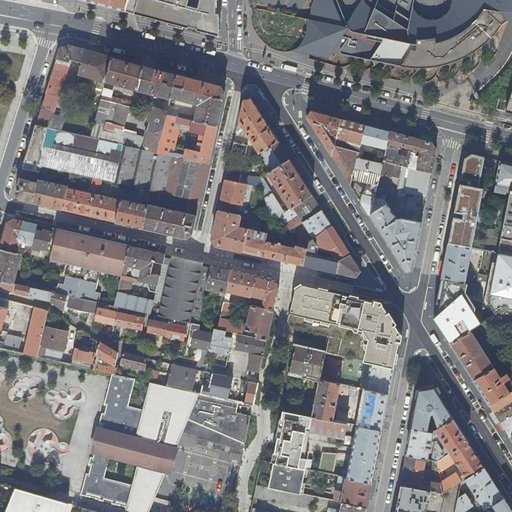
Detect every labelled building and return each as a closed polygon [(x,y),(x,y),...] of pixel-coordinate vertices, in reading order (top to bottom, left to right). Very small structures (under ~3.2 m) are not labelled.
[(86,0),(126,11),(128,0),(86,0)] [(129,0),(126,11),(220,36),(219,0),(129,0)] [(460,0),(465,4),(471,7),(469,17),(465,21),(465,27),(450,36),(435,40),(425,41),(422,41),(418,40),(414,37),(412,35),(410,30),(409,25),(410,20),(411,17),(398,8),(396,13),(380,0),(379,0),(373,14),(370,13),(372,7),(365,0),(361,0),(348,21),(339,0),(317,0),(315,5),(308,42),(299,46),(332,53),(334,50),(406,65),(429,64),(451,60),(465,56),(492,35),(501,25),(500,22),(508,19),(503,9),(506,0),(460,0)] [(82,62),(85,49),(67,44),(60,47),(36,124),(50,127),(71,60),(82,62)] [(106,81),(112,56),(98,52),(85,49),(82,62),(78,74),(103,81),(102,83),(100,83),(97,93),(102,94),(106,81)] [(171,97),(177,74),(112,56),(106,81),(137,89),(137,90),(145,92),(144,97),(156,101),(158,95),(166,98),(163,110),(151,107),(147,120),(151,121),(147,137),(144,149),(157,152),(162,135),(164,126),(167,114),(169,108),(171,97)] [(195,120),(217,125),(224,93),(221,86),(177,74),(171,97),(194,103),(195,100),(199,101),(195,120)] [(134,102),(102,94),(101,99),(129,106),(128,111),(131,112),(134,102)] [(247,134),(259,153),(262,151),(278,140),(251,98),(243,99),(236,131),(239,131),(242,137),(247,134)] [(123,131),(124,128),(128,111),(129,106),(101,99),(95,124),(123,131)] [(167,114),(178,117),(180,111),(169,108),(167,114)] [(336,135),(340,118),(312,110),(307,116),(332,155),(334,144),(335,142),(329,134),(336,135)] [(167,114),(164,126),(179,129),(182,118),(178,117),(167,114)] [(217,125),(195,120),(182,118),(179,129),(204,135),(201,144),(212,147),(217,125)] [(360,151),(366,125),(340,118),(336,135),(335,142),(334,144),(339,145),(342,131),(348,133),(346,140),(357,143),(356,150),(360,151)] [(164,193),(173,156),(157,152),(144,149),(140,148),(91,137),(62,130),(50,127),(36,124),(30,142),(24,161),(42,165),(48,166),(71,172),(76,173),(94,177),(98,178),(103,179),(125,184),(131,185),(148,189),(152,190),(164,193)] [(91,137),(140,148),(144,136),(136,134),(136,131),(124,128),(123,131),(95,124),(91,137)] [(370,216),(376,191),(380,173),(383,163),(378,162),(361,159),(365,143),(386,148),(390,131),(366,125),(360,151),(358,158),(357,158),(352,178),(372,183),(370,187),(365,189),(355,182),(354,183),(353,188),(370,216)] [(164,126),(162,135),(177,139),(179,129),(164,126)] [(383,160),(401,165),(431,172),(436,149),(431,142),(390,131),(386,148),(385,155),(383,160)] [(177,139),(162,135),(157,152),(173,156),(208,164),(210,155),(200,152),(175,147),(177,139)] [(262,151),(273,169),(290,159),(278,140),(262,151)] [(251,158),(257,155),(255,152),(240,148),(241,143),(234,142),(231,154),(251,158)] [(201,144),(200,152),(210,155),(212,147),(201,144)] [(350,185),(352,178),(357,158),(358,158),(360,151),(356,150),(352,149),(342,146),(339,145),(334,144),(332,155),(350,185)] [(465,158),(448,243),(470,247),(483,187),(478,186),(484,156),(472,153),(465,158)] [(208,164),(173,156),(164,193),(200,201),(208,164)] [(290,159),(273,169),(268,172),(291,208),(312,194),(290,159)] [(511,163),(499,160),(495,185),(504,187),(492,251),(494,251),(511,255),(511,163)] [(42,165),(24,161),(22,168),(40,173),(42,165)] [(395,195),(406,197),(407,193),(427,197),(431,172),(401,165),(395,195)] [(242,172),(228,169),(226,179),(240,182),(241,177),(242,172)] [(376,191),(386,193),(387,193),(391,176),(380,173),(376,191)] [(62,209),(89,215),(98,178),(94,177),(90,193),(67,187),(62,209)] [(255,180),(241,177),(240,182),(247,183),(263,187),(262,179),(255,180)] [(261,177),(262,179),(263,187),(269,221),(270,221),(284,212),(261,177)] [(19,199),(33,202),(38,182),(19,178),(18,184),(15,192),(19,199)] [(89,215),(116,222),(122,194),(118,193),(116,199),(99,195),(103,179),(98,178),(89,215)] [(33,202),(62,209),(67,187),(68,186),(39,179),(38,182),(33,202)] [(240,182),(226,179),(221,200),(242,205),(247,183),(240,182)] [(116,222),(143,228),(148,204),(150,198),(152,190),(148,189),(146,197),(145,197),(143,204),(127,200),(131,185),(125,184),(122,194),(116,222)] [(192,234),(200,201),(164,193),(152,190),(150,198),(187,207),(185,212),(148,204),(143,228),(186,238),(192,234)] [(385,198),(386,193),(376,191),(370,216),(405,271),(413,270),(422,222),(414,221),(401,218),(403,225),(399,226),(398,218),(387,202),(386,201),(385,198)] [(331,225),(312,194),(291,208),(284,212),(270,221),(292,232),(296,230),(294,227),(303,222),(307,229),(297,234),(298,235),(308,240),(331,225)] [(241,215),(218,209),(212,238),(216,245),(242,251),(248,229),(238,226),(240,217),(241,215)] [(7,222),(0,246),(0,248),(16,252),(19,242),(20,242),(22,242),(23,241),(24,239),(24,238),(23,236),(21,234),(34,237),(36,230),(38,224),(13,219),(7,222)] [(361,271),(331,225),(308,240),(307,247),(336,254),(339,260),(336,272),(356,277),(361,271)] [(262,255),(267,232),(248,228),(248,229),(242,251),(262,255)] [(34,237),(32,248),(40,250),(40,249),(46,250),(48,240),(50,241),(53,231),(44,229),(44,232),(36,230),(34,237)] [(128,245),(57,229),(50,260),(68,265),(63,284),(58,283),(55,292),(66,295),(98,302),(100,293),(95,291),(100,269),(121,274),(124,264),(125,260),(127,253),(127,251),(128,245)] [(272,234),(267,232),(262,255),(283,260),(286,246),(270,242),(272,234)] [(307,247),(308,240),(298,235),(295,248),(286,246),(283,260),(303,265),(305,256),(307,247)] [(511,255),(494,251),(492,251),(470,247),(448,243),(442,276),(464,281),(470,252),(482,254),(476,283),(511,290),(511,255)] [(125,260),(124,264),(134,266),(133,271),(140,273),(139,279),(157,283),(159,274),(151,272),(154,261),(162,263),(164,253),(128,245),(127,251),(127,253),(125,260)] [(0,279),(13,283),(21,254),(16,252),(0,248),(0,279)] [(153,301),(150,313),(162,316),(169,317),(178,319),(191,322),(197,324),(205,293),(211,264),(164,253),(162,263),(159,274),(157,283),(153,301)] [(303,265),(332,271),(334,263),(324,261),(324,260),(305,256),(303,265)] [(151,272),(159,274),(162,263),(154,261),(151,272)] [(211,264),(205,293),(208,294),(209,288),(220,291),(219,294),(225,296),(231,269),(211,264)] [(217,328),(222,329),(233,332),(238,333),(242,333),(244,323),(230,320),(233,304),(228,302),(230,292),(246,296),(244,303),(248,304),(251,294),(255,274),(231,269),(225,296),(217,328)] [(262,307),(273,310),(279,286),(275,279),(255,274),(251,294),(265,297),(262,307)] [(114,305),(118,306),(130,309),(147,313),(150,313),(153,301),(126,294),(130,277),(121,275),(114,305)] [(464,281),(442,276),(434,317),(450,343),(470,330),(479,324),(501,310),(511,313),(511,290),(476,283),(464,281)] [(0,288),(29,295),(31,287),(13,283),(0,279),(0,288)] [(329,335),(326,352),(343,356),(350,322),(357,324),(355,333),(350,358),(365,361),(393,368),(396,353),(398,343),(400,333),(381,303),(302,285),(296,290),(288,320),(293,326),(329,335)] [(29,295),(50,300),(52,291),(42,289),(31,287),(29,295)] [(64,308),(66,295),(55,292),(52,291),(50,300),(64,308)] [(96,313),(98,305),(98,302),(66,295),(64,308),(68,311),(68,307),(96,313)] [(7,349),(24,353),(35,307),(18,302),(10,335),(7,349)] [(114,323),(118,306),(114,305),(109,304),(108,309),(101,308),(102,306),(98,305),(96,313),(96,315),(95,319),(114,323)] [(0,347),(3,348),(4,342),(0,340),(0,330),(0,329),(3,330),(4,328),(2,327),(5,318),(7,319),(9,315),(6,314),(9,308),(0,305),(0,347)] [(242,333),(266,339),(273,310),(262,307),(252,305),(247,323),(244,323),(242,333)] [(130,309),(118,306),(114,323),(142,330),(144,318),(129,314),(130,309)] [(24,353),(37,356),(40,345),(46,315),(48,310),(35,307),(24,353)] [(511,327),(511,313),(501,310),(479,324),(486,336),(502,325),(511,327)] [(93,326),(95,319),(96,315),(88,313),(87,322),(93,326)] [(169,317),(162,316),(161,321),(152,319),(149,331),(165,335),(169,317)] [(169,317),(165,335),(184,339),(187,327),(177,325),(178,319),(169,317)] [(191,322),(190,328),(193,329),(190,345),(209,349),(214,327),(209,326),(208,332),(198,330),(200,324),(197,324),(191,322)] [(350,322),(343,356),(350,358),(355,333),(357,324),(350,322)] [(37,356),(57,360),(58,356),(44,353),(45,349),(44,348),(44,346),(54,348),(56,348),(63,350),(68,331),(46,326),(42,345),(40,345),(37,356)] [(214,327),(209,349),(226,353),(230,337),(218,335),(219,331),(221,332),(222,329),(217,328),(214,327)] [(450,343),(474,380),(494,367),(484,352),(487,350),(485,347),(482,349),(470,330),(450,343)] [(247,369),(259,372),(266,339),(242,333),(238,333),(235,347),(251,351),(247,369)] [(100,341),(97,353),(115,365),(118,352),(100,341)] [(319,353),(290,346),(285,373),(314,379),(319,353)] [(71,363),(93,368),(94,363),(94,362),(92,362),(94,351),(75,347),(71,363)] [(202,349),(199,360),(206,362),(208,351),(202,349)] [(124,352),(121,363),(145,369),(148,358),(124,352)] [(363,388),(388,393),(391,378),(393,368),(365,361),(360,384),(358,384),(357,387),(363,388)] [(474,380),(490,405),(509,392),(496,370),(505,365),(503,362),(494,367),(474,380)] [(94,363),(93,368),(116,373),(117,368),(94,363)] [(172,365),(168,385),(190,390),(195,370),(172,365)] [(149,369),(146,380),(157,383),(160,372),(149,369)] [(160,372),(157,383),(164,384),(168,372),(160,370),(160,372)] [(210,395),(228,399),(233,377),(215,373),(210,395)] [(200,439),(244,449),(251,416),(237,413),(240,401),(228,399),(210,395),(200,392),(198,392),(197,394),(150,383),(143,410),(129,406),(136,379),(113,374),(105,405),(107,406),(105,414),(103,413),(100,424),(103,425),(94,458),(91,457),(89,465),(92,466),(90,474),(87,473),(81,495),(87,498),(88,495),(100,497),(100,501),(104,502),(105,499),(113,501),(112,504),(140,511),(142,511),(143,511),(145,509),(145,508),(150,510),(155,497),(151,496),(161,473),(155,472),(156,468),(173,472),(173,470),(157,466),(162,445),(178,450),(179,448),(165,445),(166,440),(177,443),(180,435),(182,430),(201,435),(200,439)] [(319,379),(312,417),(333,421),(340,384),(319,379)] [(242,399),(242,402),(253,404),(254,404),(258,383),(249,381),(245,400),(242,399)] [(357,387),(348,385),(345,396),(355,398),(357,387)] [(416,407),(412,427),(428,431),(431,413),(433,413),(437,427),(453,417),(434,387),(419,390),(416,407)] [(359,426),(381,430),(385,411),(388,393),(363,388),(362,391),(365,392),(359,426)] [(497,409),(511,399),(511,389),(509,392),(490,405),(493,410),(496,408),(497,409)] [(511,438),(511,434),(511,432),(511,399),(497,409),(496,408),(493,410),(511,438)] [(283,411),(278,435),(291,438),(307,441),(309,432),(312,417),(283,411)] [(339,422),(348,424),(354,425),(356,414),(341,411),(339,422)] [(333,421),(312,417),(309,432),(340,437),(338,444),(343,445),(348,424),(339,422),(333,421)] [(468,441),(453,417),(437,427),(433,430),(431,437),(433,438),(434,438),(438,435),(449,453),(468,441)] [(347,477),(371,481),(376,453),(381,430),(359,426),(358,426),(347,477)] [(409,442),(406,454),(426,459),(427,459),(430,448),(431,448),(432,441),(431,441),(431,437),(433,430),(430,431),(428,431),(412,427),(409,442)] [(244,450),(244,449),(200,439),(201,435),(182,430),(180,435),(244,450)] [(278,435),(273,462),(306,468),(331,473),(334,459),(289,450),(291,438),(278,435)] [(434,441),(431,459),(432,460),(436,461),(445,455),(436,441),(434,441)] [(445,455),(436,461),(439,473),(442,471),(440,469),(454,460),(459,468),(440,480),(441,483),(443,492),(446,491),(461,481),(465,478),(484,466),(468,441),(449,453),(445,455)] [(157,466),(173,470),(179,450),(178,450),(162,445),(157,466)] [(404,468),(401,484),(403,484),(429,489),(443,492),(441,483),(425,479),(424,483),(421,482),(426,459),(406,454),(404,468)] [(427,459),(426,459),(421,482),(424,483),(425,479),(441,483),(440,480),(439,474),(436,474),(435,471),(434,471),(432,460),(431,459),(427,459)] [(268,487),(301,493),(306,468),(273,462),(268,487)] [(503,496),(484,466),(465,478),(484,509),(489,506),(491,504),(503,496)] [(342,502),(366,506),(369,491),(371,481),(347,477),(339,475),(334,500),(342,502)] [(446,491),(441,511),(454,511),(460,485),(461,481),(446,491)] [(256,484),(254,495),(313,507),(315,496),(301,493),(268,487),(256,484)] [(424,511),(429,489),(403,484),(400,498),(397,511),(424,511)] [(463,511),(474,506),(460,485),(454,511),(463,511)] [(65,511),(71,503),(15,488),(4,511),(65,511)] [(364,511),(366,506),(342,502),(340,510),(329,508),(328,511),(364,511)]
